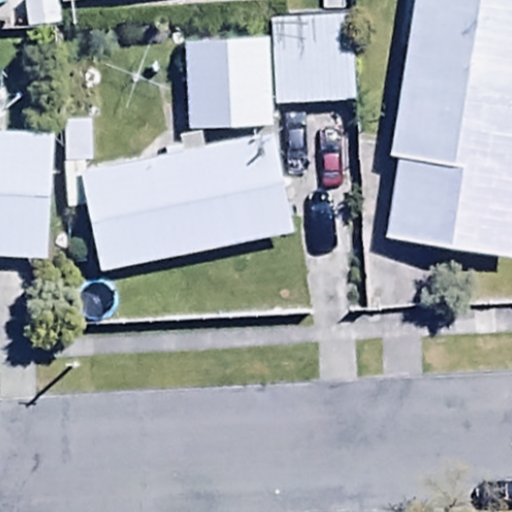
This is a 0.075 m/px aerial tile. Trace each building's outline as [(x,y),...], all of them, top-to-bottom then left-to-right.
[(59,0),(61,12),(143,0),(59,0)] [(511,0),(413,0),(389,166),(396,167),(384,251),(511,270),(511,0)] [(271,50),(185,53),(188,141),(271,138),(270,114),(358,112),(355,25),(270,28),(271,50)] [(52,144),(0,142),(0,267),(47,269),(52,144)] [(81,183),(104,284),(293,243),(271,142),(81,183)]
